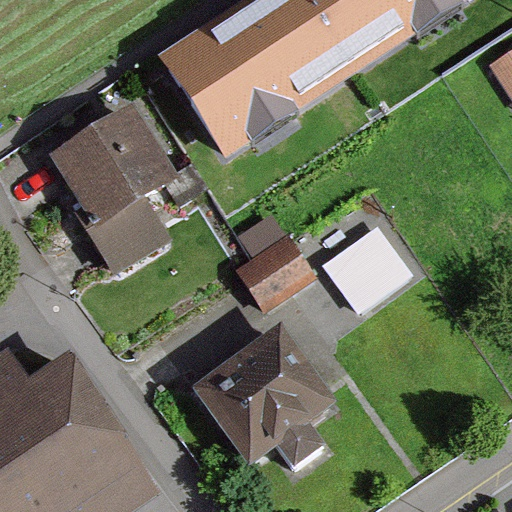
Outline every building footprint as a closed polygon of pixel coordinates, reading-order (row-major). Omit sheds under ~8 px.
[(263,0),(179,55),(230,131),(428,0),(263,0)] [(510,103),(511,102),(511,56),(490,72),(510,103)] [(164,187),(124,122),(85,146),(78,135),(60,146),(67,157),(55,165),(88,217),(76,224),(109,276),(162,243),(145,217),(155,210),(147,197),(164,187)] [(349,264),(367,289),(405,262),(387,237),(349,264)] [(259,315),(308,283),(284,247),(235,279),(259,315)] [(321,411),(317,405),(274,346),(200,399),(247,465),(271,447),(279,457),(304,439),(297,429),(321,411)] [(27,402),(3,366),(0,367),(0,511),(54,511),(123,466),(131,479),(136,475),(68,374),(27,402)]
